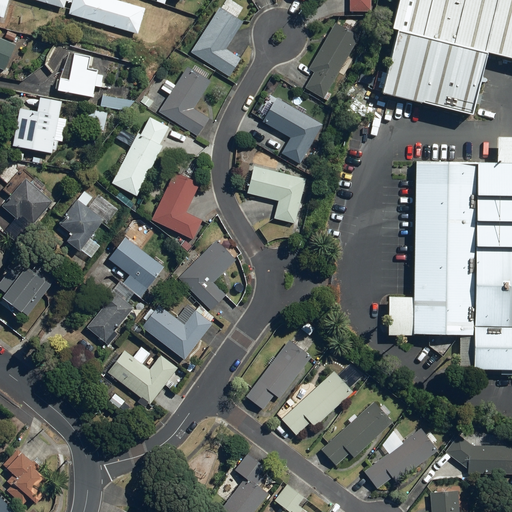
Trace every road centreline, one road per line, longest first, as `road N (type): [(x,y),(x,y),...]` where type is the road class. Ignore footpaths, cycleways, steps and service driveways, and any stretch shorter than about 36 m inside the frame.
road 1 (residential): [(263,256),(223,193),(221,166),(240,101),(283,35)]
road 2 (residential): [(363,511),(203,393)]
road 3 (residential): [(88,468),(165,443),(203,393)]
road 4 (residential): [(0,367),(70,424),(88,468)]
